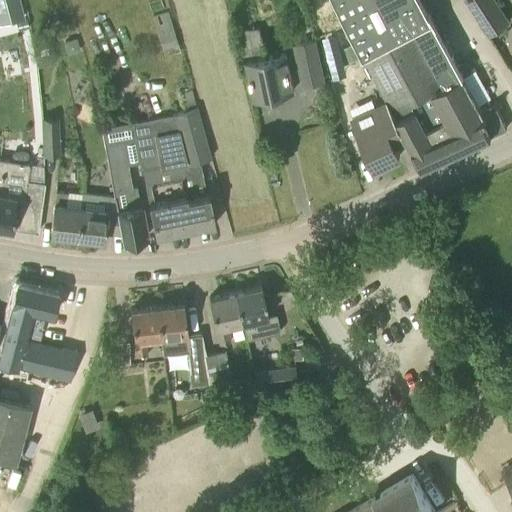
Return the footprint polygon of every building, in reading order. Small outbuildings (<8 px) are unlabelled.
[(20,0),(0,0),(0,24),(25,18),(20,0)] [(485,116),(482,110),(470,89),(464,78),(465,78),(423,0),(334,0),(364,57),(389,102),(388,103),(407,139),(409,138),(423,168),(449,155),(439,137),(485,116)] [(498,4),(495,0),(466,0),(478,17),(498,4)] [(180,49),(169,13),(153,18),(164,54),(180,49)] [(265,48),(261,27),(239,32),(243,53),(265,48)] [(79,48),(76,37),(66,40),(67,45),(74,49),(79,48)] [(320,76),(312,38),(292,42),(301,81),(320,76)] [(359,53),(354,43),(342,49),(347,59),(359,53)] [(37,65),(56,62),(54,46),(48,47),(48,44),(34,47),(37,65)] [(294,90),(285,54),(247,62),(255,99),(294,90)] [(468,75),(475,89),(486,83),(479,69),(468,75)] [(144,178),(202,167),(200,160),(211,158),(198,107),(197,107),(192,90),(179,93),(184,111),(174,114),(133,122),(138,147),(141,165),(143,171),(144,178)] [(396,144),(407,139),(388,103),(353,119),(374,167),(400,155),(396,144)] [(449,155),(491,136),(507,129),(496,104),(482,110),(485,116),(439,137),(449,155)] [(60,154),(58,118),(44,118),(44,154),(60,154)] [(131,173),(130,167),(141,165),(133,122),(101,128),(104,144),(114,197),(121,235),(123,242),(146,237),(137,193),(136,187),(134,188),(131,173)] [(0,226),(38,232),(45,183),(28,180),(30,163),(0,158),(0,226)] [(215,224),(209,193),(207,194),(202,167),(144,178),(155,237),(215,224)] [(56,191),(51,234),(76,237),(82,194),(67,192),(56,191)] [(114,197),(82,194),(76,237),(104,240),(105,232),(121,235),(114,197)] [(330,287),(338,299),(346,294),(339,282),(330,287)] [(52,314),(57,293),(18,284),(0,356),(0,358),(70,376),(76,352),(34,341),(42,311),(52,314)] [(235,291),(242,323),(246,340),(283,331),(278,311),(268,313),(261,285),(235,291)] [(209,297),(220,344),(230,342),(227,326),(242,323),(235,291),(209,297)] [(189,350),(183,303),(157,306),(160,337),(161,337),(163,353),(189,350)] [(160,337),(157,306),(130,309),(136,356),(147,355),(145,339),(160,337)] [(130,365),(130,342),(118,343),(119,365),(130,365)] [(211,380),(213,394),(232,390),(225,351),(205,354),(205,355),(211,380)] [(252,364),(255,380),(295,376),(293,359),(252,364)] [(30,404),(0,396),(0,458),(15,462),(30,404)] [(86,433),(100,428),(92,408),(78,413),(86,433)] [(461,511),(455,501),(437,511),(436,511),(413,473),(349,511),(461,511)]
